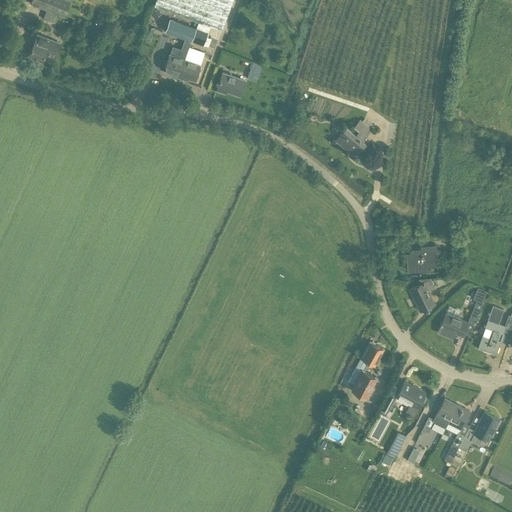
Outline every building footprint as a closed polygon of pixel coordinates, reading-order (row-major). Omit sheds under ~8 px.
[(32,0),(31,3),(46,9),(43,18),(55,23),(59,14),(64,16),(70,0),(32,0)] [(157,0),(155,6),(163,9),(206,24),(222,30),(232,0),(157,0)] [(156,8),(151,12),(155,17),(160,14),(156,8)] [(99,10),(92,28),(101,31),(108,13),(99,10)] [(191,40),(196,27),(172,19),(167,31),(191,40)] [(146,24),(142,33),(150,36),(154,27),(146,24)] [(196,27),(191,40),(203,44),(207,32),(196,27)] [(54,50),(57,42),(37,35),(29,55),(42,60),(44,56),(53,59),(56,51),(54,50)] [(169,54),(164,69),(175,72),(174,75),(176,76),(177,73),(178,73),(179,71),(178,70),(179,68),(182,69),(189,47),(183,45),(182,49),(173,46),(170,54),(169,54)] [(204,52),(189,47),(182,69),(179,68),(178,70),(179,71),(178,73),(177,73),(176,76),(184,78),(185,76),(195,80),(204,52)] [(247,78),(254,81),(261,64),(253,61),(247,78)] [(240,95),(245,80),(222,73),(217,90),(225,93),(226,91),(240,95)] [(361,140),(370,130),(360,121),(355,127),(359,131),(355,135),(346,127),(335,140),(354,156),(365,143),(361,140)] [(426,269),(427,272),(438,271),(436,244),(427,245),(427,248),(412,249),(412,252),(406,252),(408,270),(426,269)] [(427,289),(434,286),(430,278),(419,278),(419,285),(410,289),(421,311),(434,304),(427,289)] [(478,287),(475,292),(485,296),(487,291),(478,287)] [(482,302),(477,300),(469,320),(474,322),(482,302)] [(496,354),(496,352),(505,326),(498,323),(503,309),(493,306),(485,327),(491,329),(488,337),(482,335),(478,348),(496,354)] [(446,313),(440,327),(438,332),(449,336),(451,331),(462,336),(468,322),(446,313)] [(354,369),(361,372),(351,390),(365,398),(376,377),(362,370),(367,361),(374,365),(383,348),(370,341),(354,369)] [(426,395),(424,394),(425,392),(404,381),(397,396),(417,407),(421,400),(423,401),(424,401),(426,397),(426,395)] [(388,412),(396,398),(387,393),(379,408),(388,412)] [(435,415),(436,415),(434,419),(429,416),(422,429),(428,432),(434,421),(445,427),(450,419),(449,418),(456,404),(444,398),(435,415)] [(453,457),(458,447),(465,434),(459,431),(461,428),(470,411),(456,404),(449,418),(450,419),(445,427),(457,433),(447,453),(453,457)] [(485,412),(474,433),(470,440),(479,445),(481,440),(485,442),(486,442),(487,440),(488,440),(499,419),(485,412)] [(375,419),(368,436),(377,440),(383,422),(375,419)] [(464,437),(458,448),(465,451),(471,441),(464,437)] [(409,460),(417,461),(419,448),(411,447),(409,460)] [(389,448),(386,453),(394,457),(397,452),(389,448)] [(366,470),(373,473),(374,471),(376,467),(369,463),(366,470)] [(496,481),(509,487),(511,481),(500,475),(496,481)] [(489,501),(492,495),(486,492),(483,498),(489,501)]
